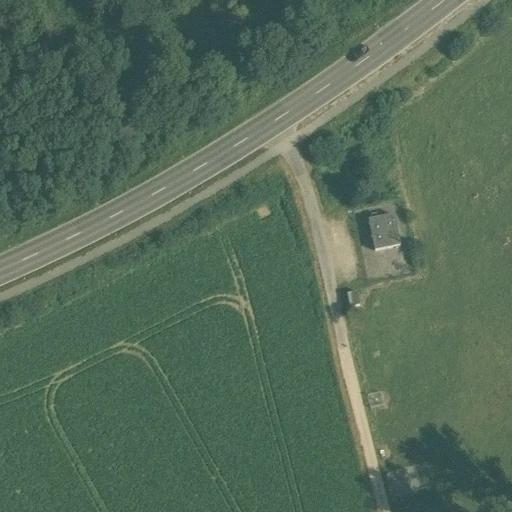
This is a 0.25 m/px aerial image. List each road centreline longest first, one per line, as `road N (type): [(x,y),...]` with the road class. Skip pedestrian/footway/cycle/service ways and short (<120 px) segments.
road 1 (secondary): [(442,0),(209,165),(0,274)]
road 2 (track): [(383,511),(276,123)]
